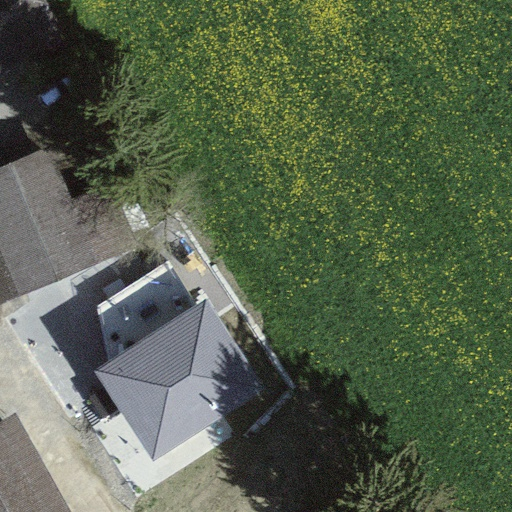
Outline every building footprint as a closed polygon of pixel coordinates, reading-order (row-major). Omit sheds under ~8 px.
[(0,0),(0,73),(56,35),(31,0),(0,0)] [(46,151),(0,168),(0,221),(26,285),(118,249),(99,200),(69,211),(46,151)] [(0,296),(26,285),(0,221),(0,296)] [(0,314),(0,357),(15,351),(0,314)] [(145,511),(188,511),(227,485),(111,321),(44,367),(145,511)] [(0,511),(35,511),(0,448),(0,511)]
